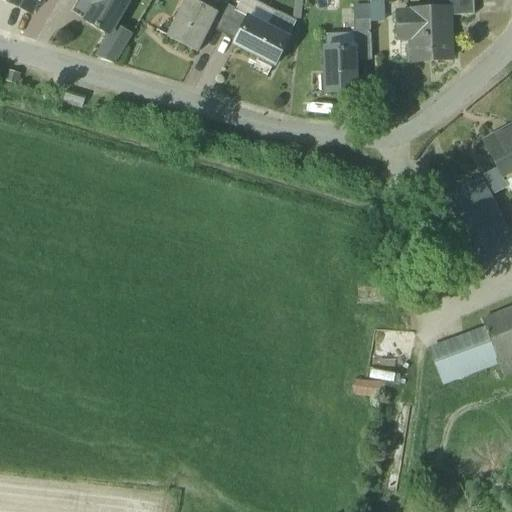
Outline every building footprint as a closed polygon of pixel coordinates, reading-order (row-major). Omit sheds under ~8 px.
[(82,0),(94,7),(86,21),(95,27),(95,28),(99,30),(100,30),(109,36),(130,0),(82,0)] [(189,0),(186,0),(175,23),(176,23),(169,39),(198,54),(206,37),(204,35),(217,14),(189,0)] [(473,0),(436,0),(436,1),(437,1),(438,11),(449,11),(449,17),(474,16),(473,0)] [(236,10),(226,5),(214,27),(225,32),(236,10)] [(369,9),(353,9),(354,22),(370,21),(369,9)] [(245,16),(236,10),(225,32),(238,39),(248,19),(249,20),(250,19),(245,17),(245,16)] [(438,11),(412,12),(412,14),(398,14),(400,42),(402,42),(401,39),(413,38),(415,62),(451,60),(449,17),(449,11),(438,11)] [(249,20),(248,19),(238,39),(235,45),(274,66),(288,39),(271,30),(271,31),(249,20)] [(354,22),(354,35),(359,35),(360,58),(372,58),(370,21),(354,22)] [(355,48),(325,49),(327,94),(357,93),(356,74),(355,74),(355,48)] [(511,129),(484,145),(497,170),(480,180),(489,197),(508,187),(503,179),(511,173),(511,129)] [(480,180),(438,202),(460,244),(502,222),(489,197),(480,180)] [(511,241),(502,222),(460,244),(473,269),(511,248),(511,241)] [(511,309),(482,321),(486,331),(492,349),(511,341),(511,309)] [(511,341),(492,349),(486,331),(432,352),(444,383),(498,362),(503,377),(511,373),(511,341)] [(379,384),(351,382),(350,396),(378,398),(379,384)] [(430,510),(427,511),(439,511),(434,502),(427,506),(430,510)]
